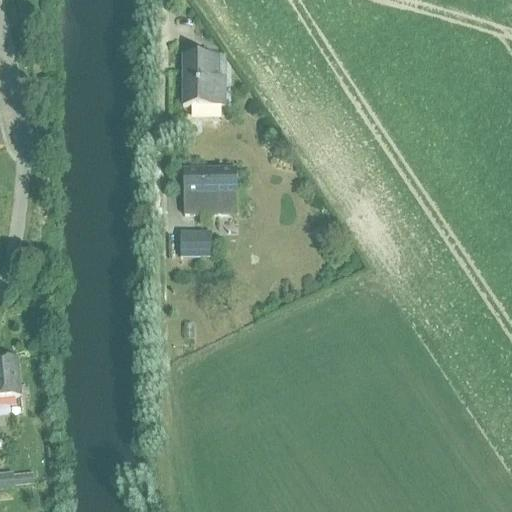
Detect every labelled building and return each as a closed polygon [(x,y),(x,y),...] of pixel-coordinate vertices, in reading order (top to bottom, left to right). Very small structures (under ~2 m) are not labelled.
[(183,109),(226,109),(226,79),(209,79),(209,58),(183,58),(183,109)] [(183,174),(183,218),(237,217),(236,173),(183,174)] [(181,260),(230,261),(230,236),(212,236),(212,235),(181,236),(181,260)] [(0,362),(0,401),(20,399),(16,361),(0,362)] [(13,475),(0,476),(0,491),(15,490),(15,489),(14,477),(13,475)]
